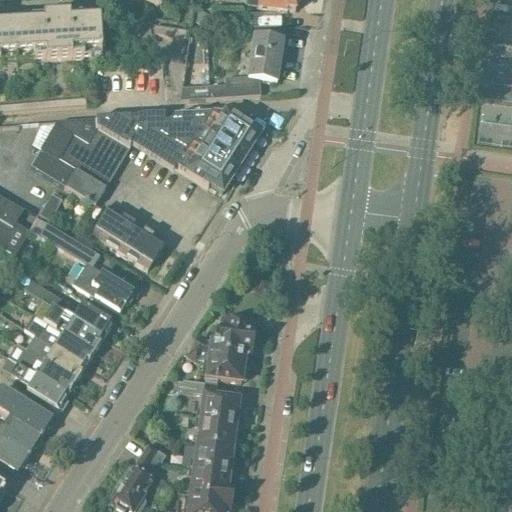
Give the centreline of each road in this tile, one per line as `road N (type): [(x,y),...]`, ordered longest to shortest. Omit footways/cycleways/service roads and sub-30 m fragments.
road 1 (residential): [(65,511),(248,214),(352,216)]
road 2 (primary): [(375,511),(414,225)]
road 3 (residential): [(341,291),(289,343),(266,511)]
road 4 (primary): [(414,225),(443,0)]
road 5 (primary): [(341,291),(308,511)]
